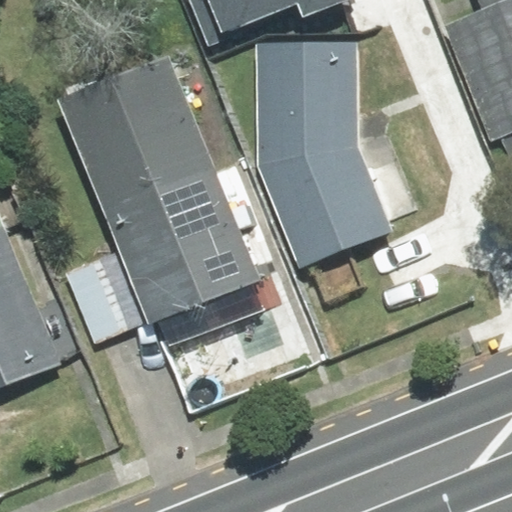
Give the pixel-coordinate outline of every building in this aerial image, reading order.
[(232,0),(242,23),(300,0),(316,0),(321,11),(348,0),(232,0)] [(511,0),(482,0),(488,16),(453,29),(511,184),(511,0)] [(368,47),(264,49),(266,175),(309,278),(401,237),(368,152),(368,47)] [(125,253),(71,274),(101,348),(157,326),(161,335),(269,292),(172,48),(61,92),(125,253)] [(0,196),(0,398),(70,371),(0,196)]
